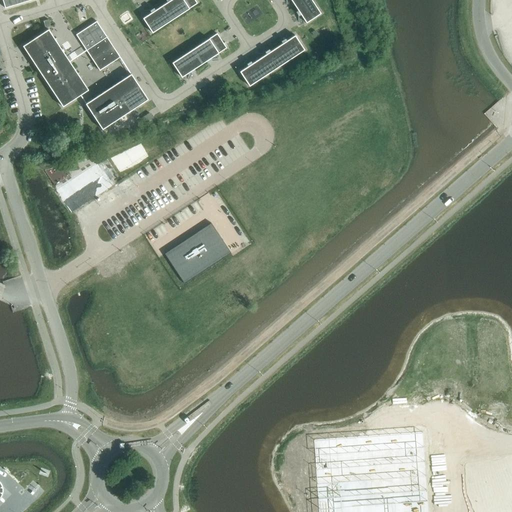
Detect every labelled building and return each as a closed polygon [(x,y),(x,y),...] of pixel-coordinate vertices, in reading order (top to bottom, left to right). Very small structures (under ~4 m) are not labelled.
[(2,0),(5,8),(31,0),(2,0)] [(197,2),(196,0),(168,0),(145,16),(155,31),(197,2)] [(312,0),(291,0),(306,23),(321,13),(312,0)] [(95,21),(75,34),(86,50),(99,70),(119,57),(106,37),(95,21)] [(88,90),(48,29),(22,46),(62,107),(88,90)] [(226,47),(217,33),(174,61),(184,76),(226,47)] [(250,85),(305,50),(296,36),(241,71),(250,85)] [(102,129),(148,99),(131,73),(85,103),(102,129)] [(150,113),(142,117),(146,123),(153,118),(150,113)] [(211,223),(165,254),(184,284),(231,253),(211,223)] [(412,511),(407,435),(298,443),(302,511),(412,511)]
